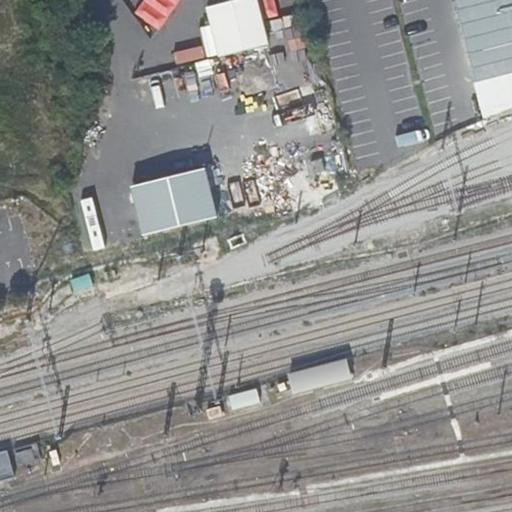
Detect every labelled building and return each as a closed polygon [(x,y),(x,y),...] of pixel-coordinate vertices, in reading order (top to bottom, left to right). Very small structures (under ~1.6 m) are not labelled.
[(141,0),(160,28),(177,16),(166,0),(141,0)] [(272,47),(261,0),(247,0),(208,9),(212,27),(203,29),(210,60),(272,47)] [(511,0),(456,0),(479,86),(511,77),(511,0)] [(283,168),(297,219),(349,205),(335,155),(283,168)] [(204,169),(131,187),(143,235),(216,218),(204,169)] [(0,480),(13,477),(6,452),(0,453),(0,480)]
